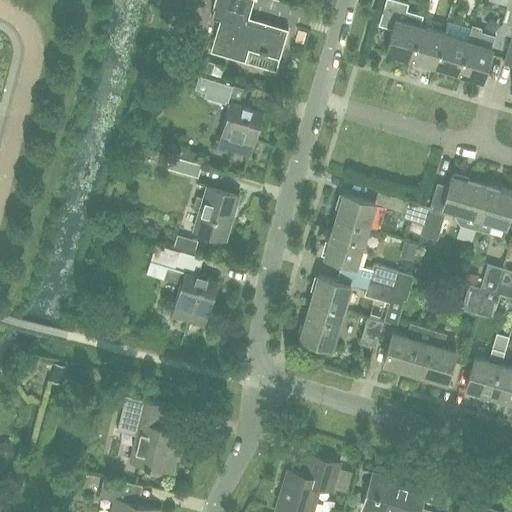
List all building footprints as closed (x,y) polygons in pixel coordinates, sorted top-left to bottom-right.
[(225,0),(210,50),(245,60),(248,49),(279,58),(288,29),(248,17),(253,0),(225,0)] [(410,57),(420,24),(423,15),(406,10),(408,3),(398,0),(385,0),(379,24),(392,28),(385,50),(410,57)] [(511,24),(511,0),(508,0),(502,21),(511,24)] [(433,64),(444,31),(420,24),(410,57),(433,64)] [(457,71),(467,38),(444,31),(433,64),(457,71)] [(492,46),(467,38),(457,71),(482,79),(492,46)] [(249,155),(263,110),(242,103),(246,89),(224,82),(219,98),(230,102),(217,145),(249,155)] [(198,176),(201,165),(201,164),(154,151),(151,163),(198,176)] [(474,196),(478,182),(481,171),(469,167),(465,178),(452,174),(442,206),(480,217),(485,199),(474,196)] [(511,205),(511,191),(478,182),(474,196),(485,199),(480,217),(506,225),(511,205)] [(224,239),(238,193),(207,184),(203,197),(196,195),(191,209),(199,211),(193,230),(224,239)] [(421,234),(429,207),(405,199),(378,191),(377,193),(374,201),(375,201),(375,202),(401,211),(400,215),(425,222),(421,234)] [(368,226),(375,202),(375,201),(374,201),(343,192),(332,228),(346,233),(350,221),(368,226)] [(430,207),(429,207),(421,234),(437,238),(444,214),(429,210),(430,207)] [(356,264),(368,226),(350,221),(346,233),(332,228),(324,255),(356,264)] [(198,274),(203,258),(155,243),(150,260),(168,266),(165,278),(181,283),(179,289),(172,315),(205,324),(215,289),(218,280),(198,274)] [(394,284),(398,271),(373,263),(372,268),(369,277),(394,284)] [(496,290),(503,267),(488,263),(480,286),(485,287),(496,290)] [(511,269),(503,267),(496,290),(511,295),(511,294),(511,269)] [(414,275),(398,271),(394,284),(389,302),(383,321),(395,324),(402,299),(406,300),(409,289),(414,275)] [(343,309),(349,289),(351,283),(319,273),(314,289),(307,311),(322,315),(325,303),(343,309)] [(389,302),(394,284),(369,277),(366,289),(364,294),(389,302)] [(477,313),(485,287),(480,286),(480,287),(469,284),(469,283),(467,289),(461,308),(477,313)] [(511,296),(511,295),(496,290),(485,287),(477,313),(493,317),(500,293),(511,296)] [(331,347),(343,309),(325,303),(322,315),(307,311),(299,337),(331,347)] [(367,317),(360,341),(376,346),(380,333),(383,322),(367,317)] [(424,359),(433,329),(410,322),(406,334),(393,330),(383,362),(408,370),(413,355),(424,359)] [(446,381),(456,349),(443,345),(445,336),(443,332),(434,329),(433,329),(424,359),(413,355),(408,370),(446,381)] [(495,380),(500,362),(475,355),(466,387),(503,398),(507,383),(495,380)] [(511,365),(500,362),(495,380),(507,383),(503,398),(511,400),(511,365)] [(133,461),(172,471),(182,430),(159,424),(164,403),(139,397),(127,394),(126,394),(118,429),(127,431),(140,434),(133,461)] [(331,489),(332,488),(346,492),(352,471),(338,466),(339,462),(310,453),(304,473),(287,468),(273,511),(311,511),(319,486),(331,489)] [(415,511),(423,486),(375,472),(364,509),(372,511),(415,511)] [(157,511),(158,508),(129,501),(134,482),(127,481),(103,475),(98,495),(114,499),(110,511),(157,511)] [(507,511),(461,497),(456,511),(507,511)]
